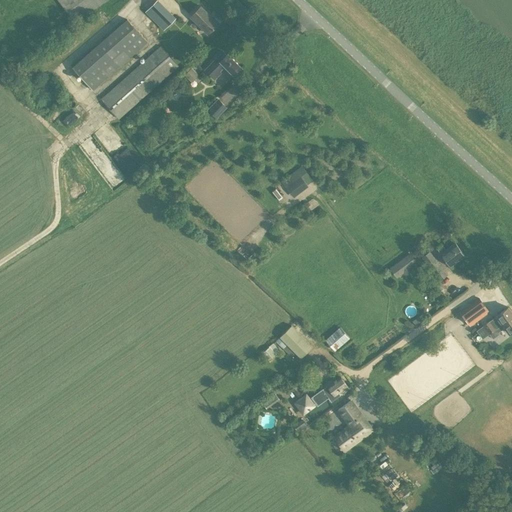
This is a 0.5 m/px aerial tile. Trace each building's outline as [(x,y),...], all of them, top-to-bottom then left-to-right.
[(57,0),(74,22),(99,4),(104,0),(57,0)] [(175,18),(157,0),(156,0),(145,11),(163,29),(175,18)] [(207,34),(218,22),(210,14),(209,15),(200,6),(190,17),(207,34)] [(92,90),(147,42),(127,19),(72,67),(92,90)] [(117,118),(177,65),(161,47),(101,100),(117,118)] [(241,68),(227,54),(226,55),(223,51),(218,56),(205,70),(214,79),(220,73),(219,71),(224,66),(233,75),(241,68)] [(195,72),(191,68),(184,75),(188,79),(195,72)] [(57,99),(58,94),(57,89),(55,84),(51,81),(47,79),(42,78),(37,79),(33,81),(29,84),(27,89),(26,94),(27,99),(29,103),(33,107),(37,109),(42,110),(47,109),(52,107),(55,103),(57,99)] [(217,99),(207,109),(215,117),(225,107),(217,99)] [(292,195),(306,184),(296,170),(282,181),(292,195)] [(442,245),(437,249),(450,266),(464,255),(455,243),(446,250),(442,245)] [(445,276),(442,272),(444,271),(429,252),(422,257),(439,280),(445,276)] [(396,277),(416,262),(410,254),(390,268),(396,277)] [(479,298),(460,312),(470,325),(489,311),(479,298)] [(483,325),(477,330),(482,338),(489,333),(495,328),(492,324),(498,319),(509,333),(511,330),(511,312),(508,307),(496,316),(490,321),(489,321),(483,325)] [(301,358),(312,347),(291,325),(280,337),(296,353),(301,358)] [(334,350),(349,337),(340,328),(326,340),(334,350)] [(280,337),(276,341),(289,354),(287,355),(290,359),(296,353),(280,337)] [(273,344),(269,347),(275,354),(279,351),(273,344)] [(269,347),(262,352),(268,361),(275,355),(275,354),(269,347)] [(289,373),(280,380),(282,384),(292,377),(289,373)] [(329,380),(323,385),(325,387),(311,398),(307,392),(295,401),(306,414),(328,397),(331,401),(340,394),(338,392),(347,385),(340,376),(331,382),(329,380)] [(299,384),(294,377),(288,382),(293,388),(299,384)] [(274,392),(261,401),(266,407),(278,398),(274,392)] [(344,450),(373,429),(350,400),(337,410),(349,425),(334,437),(344,450)] [(298,423),(293,426),(298,433),(303,430),(298,423)]
